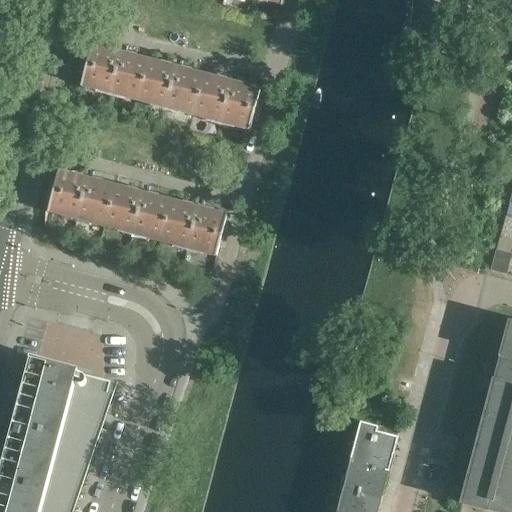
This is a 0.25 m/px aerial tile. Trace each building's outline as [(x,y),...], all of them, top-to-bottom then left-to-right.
[(138,100),(148,63),(124,56),(125,55),(116,52),(116,54),(92,48),(90,55),(84,55),(79,75),(84,78),(82,86),(138,100)] [(193,115),(203,77),(180,71),(180,69),(172,67),(171,69),(148,63),(138,100),(193,115)] [(258,123),(263,102),(258,99),(260,92),(235,86),(236,84),(227,82),(227,83),(203,77),(193,115),(250,130),(252,122),(258,123)] [(105,226),(115,188),(91,182),(92,181),(83,178),(83,180),(58,174),(57,181),(51,181),(45,201),(51,204),(49,211),(105,226)] [(160,241),(170,203),(147,197),(147,195),(139,193),(138,195),(115,188),(105,226),(160,241)] [(224,249),(230,228),(225,225),(227,218),(202,211),(203,210),(194,207),(194,209),(170,203),(160,241),(217,256),(219,248),(224,249)] [(511,241),(511,219),(506,217),(500,238),(511,241)] [(507,275),(511,255),(511,254),(496,250),(491,271),(507,275)] [(493,511),(511,511),(511,324),(509,323),(461,504),(464,505),(464,504),(493,511)] [(73,511),(117,384),(78,374),(78,373),(31,361),(0,477),(0,511),(73,511)] [(389,472),(398,438),(376,433),(377,428),(360,423),(350,462),(389,472)] [(378,511),(389,472),(350,462),(336,511),(378,511)]
